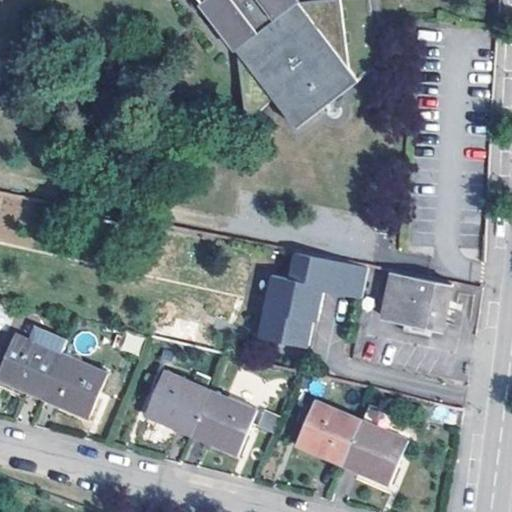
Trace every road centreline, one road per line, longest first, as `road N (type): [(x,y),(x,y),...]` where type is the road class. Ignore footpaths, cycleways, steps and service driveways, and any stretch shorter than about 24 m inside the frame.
road 1 (residential): [(0,449),(269,511)]
road 2 (unclassified): [(511,345),(491,511)]
